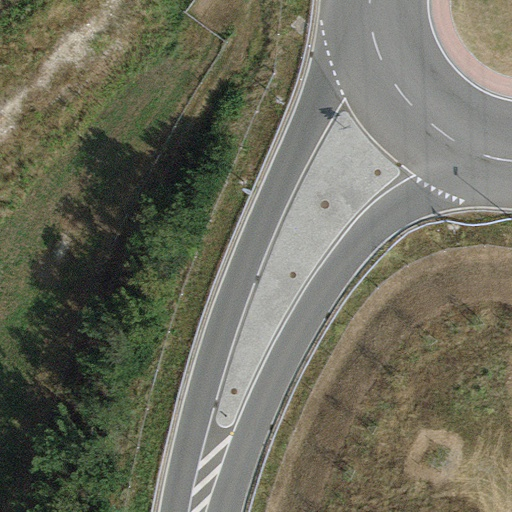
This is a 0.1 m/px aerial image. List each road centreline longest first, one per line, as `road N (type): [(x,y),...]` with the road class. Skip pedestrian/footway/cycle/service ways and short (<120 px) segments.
road 1 (secondary): [(363,0),(221,319),(198,393),(180,511)]
road 2 (secondary): [(216,511),(261,394),(349,246),(380,214),(424,188),(506,158)]
road 3 (secondary): [(367,0),(380,65),(400,98),(447,139),(506,158)]
